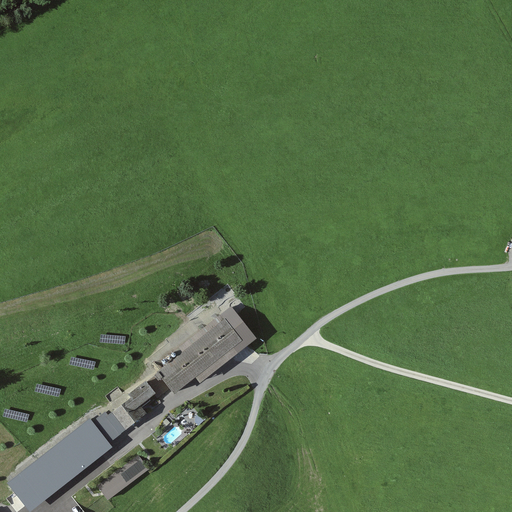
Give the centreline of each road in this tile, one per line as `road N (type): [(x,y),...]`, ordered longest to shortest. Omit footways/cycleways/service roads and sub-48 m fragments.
road 1 (unknown): [(266,377),(246,361),(229,368),(39,511)]
road 2 (track): [(306,337),(511,404)]
